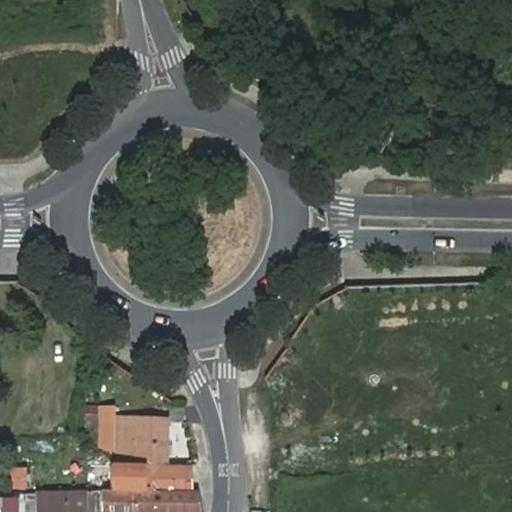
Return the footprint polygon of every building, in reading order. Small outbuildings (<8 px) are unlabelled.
[(86,431),(102,432),(117,432),(118,417),(118,406),(87,405),(86,431)] [(117,452),(117,463),(171,464),(170,419),(118,417),(117,432),(102,432),(102,451),(117,452)] [(26,487),(30,453),(12,451),(8,484),(26,487)] [(171,464),(117,463),(117,490),(135,490),(194,491),(193,464),(171,464)] [(134,511),(135,490),(117,490),(106,490),(106,511),(134,511)] [(203,511),(200,491),(194,491),(135,490),(134,511),(203,511)] [(95,511),(96,491),(87,493),(86,511),(95,511)] [(86,511),(87,493),(38,493),(38,511),(86,511)] [(0,499),(0,511),(17,511),(17,499),(0,499)]
